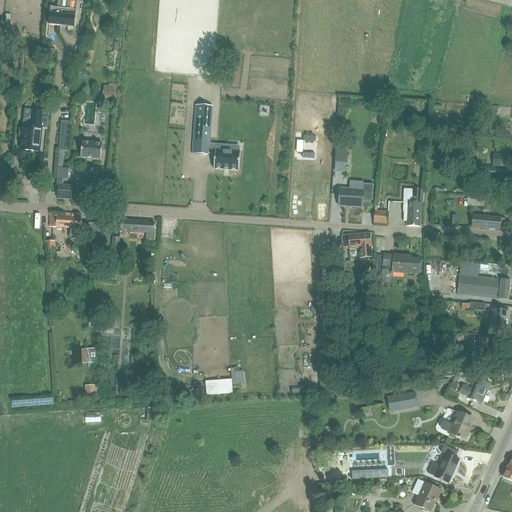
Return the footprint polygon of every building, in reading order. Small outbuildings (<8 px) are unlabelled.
[(51,8),(49,26),(75,28),(77,10),(78,2),(58,0),(58,8),(51,8)] [(56,50),(33,47),(32,58),(49,59),(48,64),(55,64),(56,50)] [(109,85),(109,87),(107,99),(116,100),(117,86),(109,85)] [(93,125),(94,104),(85,104),(84,124),(93,125)] [(196,106),(192,155),(210,156),(210,154),(215,155),(214,170),(238,172),(239,152),(215,150),(216,145),(210,144),(213,108),(196,106)] [(259,106),(258,117),(267,117),(268,106),(259,106)] [(499,106),(489,106),(489,114),(499,114),(499,106)] [(22,141),(21,151),(39,152),(40,142),(42,128),(48,129),(48,119),(49,112),(25,110),(25,117),(24,127),(22,141)] [(61,122),(59,152),(68,152),(70,122),(61,122)] [(83,142),(81,158),(101,161),(103,145),(83,142)] [(456,147),(457,162),(465,162),(464,147),(456,147)] [(336,154),(335,172),(344,173),(345,155),(336,154)] [(511,155),(493,155),(492,167),(511,168),(511,155)] [(45,157),(39,156),(37,156),(36,165),(34,180),(42,181),(45,157)] [(483,176),(508,179),(509,170),(484,168),(483,176)] [(58,199),(72,200),(72,187),(63,186),(63,181),(57,180),(56,193),(58,193),(58,199)] [(340,189),(339,207),(363,208),(363,201),(373,201),(374,185),(363,184),(363,191),(340,189)] [(413,190),(412,194),(404,194),(403,212),(404,212),(403,222),(407,222),(407,227),(421,228),(422,204),(423,194),(423,190),(413,190)] [(483,199),(482,211),(489,212),(491,199),(483,199)] [(375,211),(373,224),(387,225),(389,212),(375,211)] [(80,240),(80,232),(81,218),(76,218),(76,215),(66,214),(66,217),(50,216),(50,227),(56,228),(57,230),(61,230),(62,228),(70,229),(69,239),(80,240)] [(473,216),(472,228),(504,231),(506,219),(473,216)] [(147,234),(146,241),(154,241),(154,233),(155,224),(147,223),(147,222),(120,220),(120,232),(147,234)] [(372,258),(371,247),(370,234),(342,236),(343,249),(349,248),(349,250),(359,249),(360,259),(372,258)] [(373,246),(382,247),(383,237),(373,236),(373,246)] [(119,252),(120,238),(112,238),(111,252),(119,252)] [(80,242),(81,263),(90,262),(89,241),(80,242)] [(55,242),(45,243),(46,263),(57,262),(55,242)] [(382,274),(394,275),(394,273),(419,275),(420,270),(420,260),(409,259),(409,257),(384,255),(383,256),(382,274)] [(110,269),(109,280),(117,281),(118,270),(110,269)] [(457,295),(498,300),(508,301),(510,280),(459,275),(457,295)] [(90,282),(82,282),(82,293),(91,293),(90,282)] [(485,304),(465,303),(465,310),(484,311),(485,304)] [(493,333),(508,334),(509,326),(508,326),(508,313),(493,312),(492,325),(491,325),(491,326),(494,326),(493,333)] [(116,354),(120,335),(110,333),(111,328),(105,327),(104,334),(111,335),(109,347),(114,348),(113,354),(116,354)] [(456,340),(458,342),(462,342),(465,340),(465,336),(462,334),(459,333),(456,336),(456,340)] [(479,335),(478,341),(477,361),(495,362),(495,354),(494,354),(495,341),(493,341),(494,336),(479,335)] [(431,367),(433,380),(449,378),(449,377),(459,376),(457,364),(447,365),(440,366),(440,340),(430,339),(430,343),(431,343),(431,367)] [(94,349),(85,350),(86,364),(95,363),(94,349)] [(229,370),(232,370),(232,384),(242,383),(242,365),(229,365),(229,370)] [(335,370),(320,372),(321,385),(336,384),(335,370)] [(231,394),(231,379),(205,380),(205,394),(231,394)] [(450,384),(450,379),(434,381),(435,388),(441,387),(441,385),(450,384)] [(463,386),(460,394),(461,394),(468,397),(467,398),(472,400),(481,404),(490,385),(481,381),(476,379),(473,384),(466,380),(463,386)] [(449,389),(446,396),(457,402),(460,395),(456,392),(459,385),(453,382),(449,389)] [(99,400),(98,386),(85,387),(86,400),(99,400)] [(415,394),(388,400),(390,413),(418,408),(415,394)] [(85,411),(84,422),(100,423),(101,412),(85,411)] [(448,434),(456,437),(465,441),(474,421),(457,414),(448,434)] [(458,452),(449,448),(444,445),(441,452),(445,454),(435,478),(439,480),(448,484),(453,474),(452,474),(454,469),(455,470),(459,460),(455,459),(458,452)] [(511,482),(511,470),(507,468),(502,478),(511,482)] [(377,479),(376,471),(351,472),(352,480),(377,479)] [(416,506),(414,505),(414,506),(423,510),(422,511),(424,511),(431,511),(435,503),(434,503),(435,500),(437,501),(442,491),(433,487),(424,483),(426,484),(416,506)]
